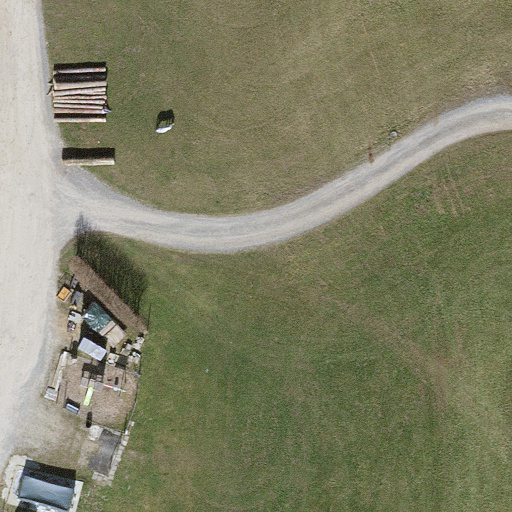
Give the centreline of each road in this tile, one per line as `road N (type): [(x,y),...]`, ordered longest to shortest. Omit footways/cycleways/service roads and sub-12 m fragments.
road 1 (track): [(42,193),(150,232),(246,243),(304,226),(472,124),(511,113)]
road 2 (track): [(24,0),(42,193),(0,399)]
